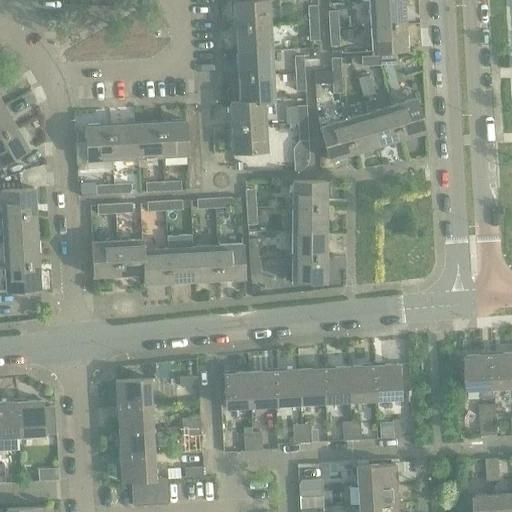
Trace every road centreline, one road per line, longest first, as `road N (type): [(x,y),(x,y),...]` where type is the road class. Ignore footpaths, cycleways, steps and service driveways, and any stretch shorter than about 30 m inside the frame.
road 1 (unclassified): [(74,345),(461,305)]
road 2 (unclassified): [(444,0),(461,305)]
road 3 (unclassified): [(490,303),(471,0)]
road 4 (unclassified): [(74,345),(63,134),(50,80)]
road 5 (unclassified): [(50,80),(162,69),(182,43),(180,0)]
road 6 (residential): [(74,345),(82,511)]
